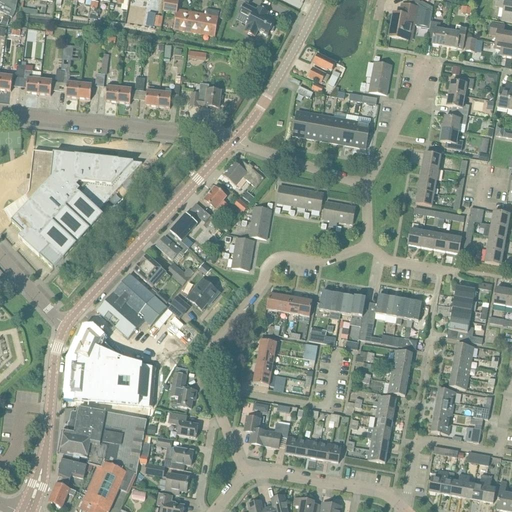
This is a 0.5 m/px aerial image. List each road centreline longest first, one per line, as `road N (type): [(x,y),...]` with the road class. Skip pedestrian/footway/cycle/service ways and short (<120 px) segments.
road 1 (residential): [(214,401),(204,362),(270,262),(321,263),(367,246)]
road 2 (tertiary): [(65,325),(233,140)]
road 3 (residential): [(233,140),(0,112)]
road 4 (residential): [(403,506),(416,440),(499,455),(511,384)]
road 5 (tertiary): [(26,511),(65,325)]
road 6 (residential): [(214,401),(238,393),(327,410),(338,350)]
road 7 (residential): [(426,355),(441,271),(389,262),(367,246)]
road 8 (tertiary): [(233,140),(319,0)]
road 9 (residential): [(365,187),(430,59)]
road 10 (residential): [(365,187),(233,140)]
